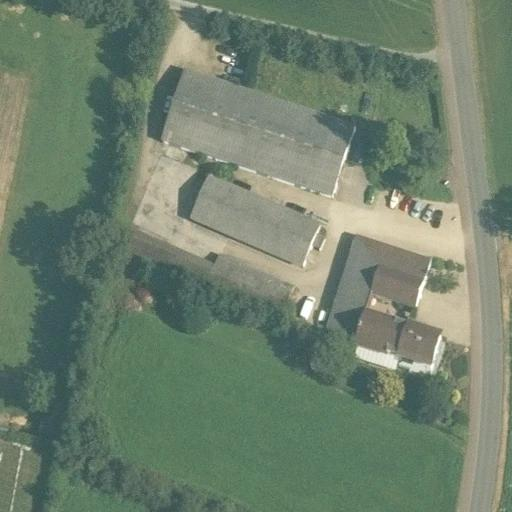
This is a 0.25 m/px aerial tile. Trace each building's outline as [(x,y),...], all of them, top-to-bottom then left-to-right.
[(355,131),(185,75),(161,146),(332,202),(355,131)] [(320,230),(208,181),(191,222),(303,270),(306,262),(316,238),(320,230)] [(214,271),(134,237),(124,261),(203,295),(214,271)] [(324,242),(316,238),(306,262),(314,265),(324,242)] [(357,243),(327,335),(326,335),(356,345),(365,316),(366,317),(373,297),(372,296),(378,274),(385,252),(357,243)] [(431,267),(385,252),(378,274),(424,288),(431,267)] [(294,290),(219,258),(214,271),(203,295),(278,327),(294,290)] [(424,288),(378,274),(372,296),(373,297),(416,314),(424,288)] [(366,317),(365,316),(356,345),(355,349),(399,364),(409,334),(366,317)] [(440,343),(409,333),(399,364),(399,365),(430,375),(440,343)]
